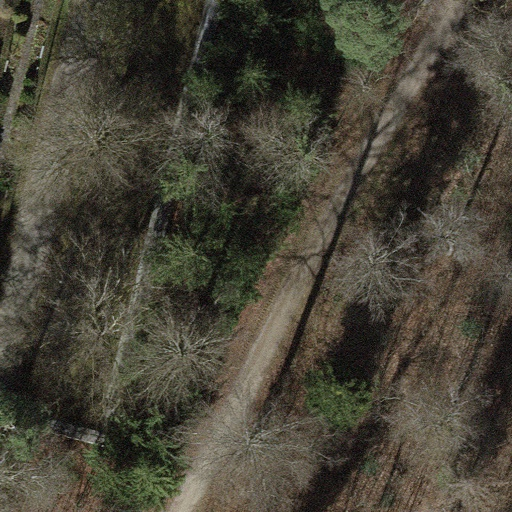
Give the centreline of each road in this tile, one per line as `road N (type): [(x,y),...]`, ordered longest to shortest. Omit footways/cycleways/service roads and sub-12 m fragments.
road 1 (track): [(180,511),(462,0)]
road 2 (track): [(0,298),(81,0)]
